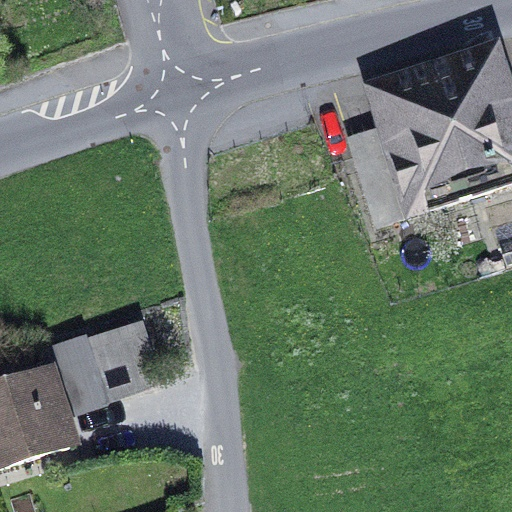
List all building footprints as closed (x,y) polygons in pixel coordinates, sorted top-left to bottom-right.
[(367,89),(372,106),(502,67),(496,49),(367,89)] [(350,144),(377,231),(511,189),(511,99),(502,67),(372,106),(381,134),(350,144)] [(88,344),(107,405),(162,388),(143,327),(88,344)] [(0,473),(70,451),(48,379),(0,394),(0,473)] [(359,511),(359,479),(294,479),(294,511),(359,511)]
